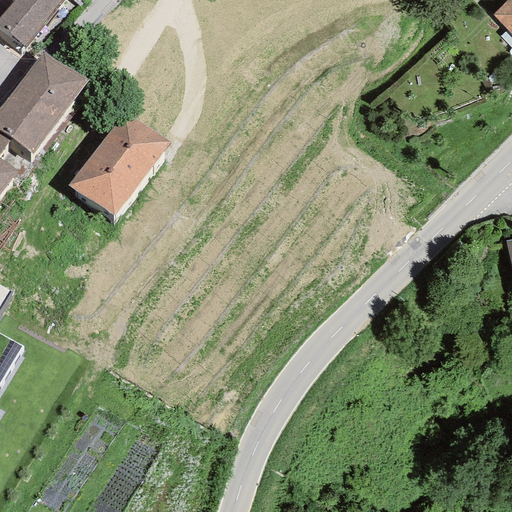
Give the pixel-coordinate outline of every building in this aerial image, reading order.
[(23,0),(0,31),(24,51),(63,0),(23,0)] [(511,0),(507,0),(492,15),(511,35),(511,0)] [(43,49),(0,109),(0,130),(11,139),(33,155),(86,81),(43,49)] [(69,185),(114,217),(168,143),(122,110),(69,185)] [(0,154),(11,139),(0,130),(0,191),(16,170),(0,158),(0,154)] [(0,382),(21,347),(0,335),(0,382)]
